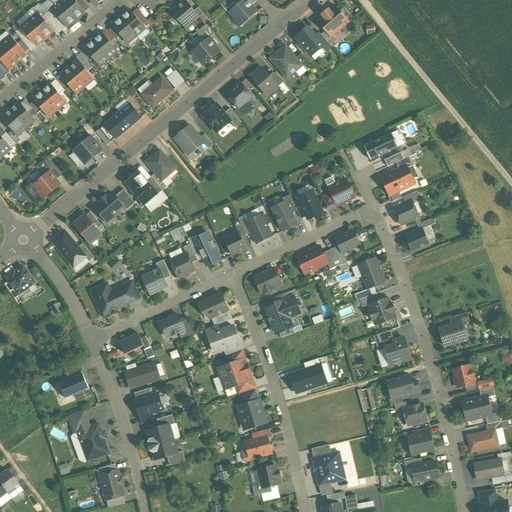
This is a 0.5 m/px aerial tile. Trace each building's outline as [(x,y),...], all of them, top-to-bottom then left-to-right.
[(76,2),(74,0),(62,0),(61,2),(76,20),(85,12),(76,2)] [(83,0),(82,0),(78,0),(76,2),(85,12),(90,9),(83,0)] [(232,0),(226,0),(222,3),(220,5),(224,9),(234,1),(232,0)] [(245,0),(238,6),(230,13),(241,26),(257,12),(246,0),(245,0)] [(199,17),(185,1),(172,12),(186,28),(199,17)] [(234,1),(224,9),(228,14),(230,13),(238,6),(234,1)] [(76,20),(61,2),(51,10),(67,28),(76,20)] [(335,6),(317,20),(326,31),(331,38),(349,23),(340,12),(335,6)] [(352,17),(345,8),(340,12),(348,21),(352,17)] [(145,28),(130,10),(121,18),(136,36),(145,28)] [(54,31),(39,13),(29,21),(45,39),(54,31)] [(136,36),(121,18),(112,25),(113,27),(121,36),(127,44),(136,36)] [(29,21),(20,28),(36,46),(45,39),(29,21)] [(207,24),(201,29),(209,39),(215,34),(207,24)] [(113,27),(109,31),(116,40),(121,36),(113,27)] [(315,37),(308,28),(296,38),(300,43),(307,52),(311,57),(323,47),(323,46),(315,37)] [(331,38),(326,31),(321,35),(332,47),(333,49),(337,45),(331,38)] [(103,33),(93,41),(109,59),(118,51),(103,33)] [(321,35),(320,33),(315,37),(323,46),(323,47),(327,51),(332,47),(321,35)] [(18,44),(11,36),(2,44),(17,62),(26,54),(25,53),(18,44)] [(209,39),(193,52),(203,65),(220,52),(209,39)] [(30,49),(22,40),(18,44),(25,53),(30,49)] [(93,41),(84,49),(100,67),(109,59),(93,41)] [(307,52),(300,43),(295,46),(303,56),(307,52)] [(17,62),(2,44),(0,45),(0,59),(8,69),(17,62)] [(296,58),(286,46),(270,59),(287,79),(289,77),(289,75),(294,72),(296,72),(302,66),(296,58)] [(92,68),(81,54),(76,58),(79,61),(88,72),(92,68)] [(312,66),(301,54),(296,58),(302,66),(306,71),(312,66)] [(94,79),(79,61),(70,69),(85,87),(94,79)] [(269,76),(263,68),(252,77),(267,96),(278,87),(269,76)] [(85,87),(70,69),(61,76),(76,94),(85,87)] [(185,81),(176,71),(174,73),(172,71),(165,76),(175,89),(185,81)] [(283,83),(274,73),(269,76),(278,87),(283,83)] [(153,86),(142,95),(153,108),(173,91),(162,78),(153,86)] [(253,89),(246,80),(242,83),(249,92),(253,89)] [(149,81),(138,90),(142,95),(153,86),(149,81)] [(241,83),(227,95),(238,109),(247,102),(250,102),(252,100),(253,97),(249,92),(242,83),(241,83)] [(66,102),(51,84),(42,92),(57,110),(66,102)] [(57,110),(42,92),(33,99),(34,101),(42,110),(48,117),(57,110)] [(42,110),(34,101),(30,105),(38,114),(42,110)] [(35,121),(20,103),(11,110),(26,129),(35,121)] [(224,114),(216,104),(203,116),(217,133),(230,122),(231,122),(224,114)] [(129,105),(105,126),(116,139),(140,119),(129,105)] [(242,123),(230,109),(224,114),(231,122),(230,122),(235,128),(242,123)] [(26,129),(11,110),(1,118),(12,131),(17,136),(26,129)] [(95,133),(88,124),(83,128),(91,137),(95,133)] [(105,126),(100,130),(111,143),(116,139),(105,126)] [(200,138),(190,126),(176,138),(186,150),(184,151),(189,156),(194,152),(192,150),(203,141),(200,138)] [(100,130),(95,133),(106,147),(111,143),(100,130)] [(17,136),(12,131),(8,135),(16,145),(20,141),(17,136)] [(214,145),(205,134),(200,138),(203,141),(209,149),(214,145)] [(392,134),(364,147),(370,160),(379,156),(379,157),(390,152),(390,151),(398,147),(392,134)] [(2,137),(0,135),(0,153),(2,156),(11,149),(2,137)] [(91,138),(75,151),(85,164),(102,151),(91,138)] [(160,151),(146,163),(155,173),(162,181),(168,176),(176,170),(160,151)] [(401,153),(385,160),(388,167),(396,163),(404,159),(401,153)] [(55,167),(48,157),(43,161),(51,170),(55,167)] [(404,159),(396,163),(399,170),(406,166),(407,168),(413,166),(409,157),(404,159)] [(399,170),(381,178),(390,196),(399,191),(409,187),(411,187),(414,186),(415,182),(414,179),(412,178),(407,168),(406,166),(399,170)] [(146,182),(137,172),(126,182),(146,205),(157,195),(146,182)] [(50,173),(34,186),(44,199),(60,185),(50,173)] [(162,181),(155,173),(151,177),(162,191),(167,187),(162,181)] [(173,182),(168,176),(162,181),(167,187),(173,182)] [(162,191),(151,177),(146,182),(157,195),(162,191)] [(346,180),(329,188),(333,197),(337,206),(355,197),(346,180)] [(402,199),(399,191),(390,196),(388,196),(391,204),(402,199)] [(123,192),(115,198),(124,209),(126,211),(134,205),(123,192)] [(313,192),(298,198),(307,216),(308,220),(323,213),(313,192)] [(417,192),(404,198),(407,204),(412,201),(413,203),(421,200),(417,192)] [(112,194),(94,208),(106,223),(124,209),(115,198),(112,194)] [(290,196),(284,198),(286,202),(292,214),(298,211),(294,203),(290,196)] [(333,197),(329,199),(327,196),(322,198),(328,210),(337,206),(333,197)] [(299,200),(294,203),(298,211),(301,219),(307,216),(299,200)] [(407,204),(394,209),(401,225),(419,217),(413,203),(412,201),(407,204)] [(286,202),(272,209),(283,231),(297,225),(292,214),(286,202)] [(102,226),(90,212),(86,216),(97,230),(102,226)] [(97,230),(86,216),(75,225),(90,243),(101,234),(97,230)] [(262,216),(247,223),(251,233),(257,244),(272,237),(262,216)] [(243,217),(238,219),(246,235),(251,233),(247,223),(244,217),(243,217)] [(434,218),(417,225),(419,231),(423,229),(436,224),(434,218)] [(246,235),(241,224),(235,227),(238,232),(241,238),(246,235)] [(176,241),(186,235),(181,226),(171,232),(176,241)] [(419,231),(406,237),(412,253),(430,246),(423,229),(419,231)] [(79,248),(65,231),(52,241),(74,267),(86,257),(79,248)] [(354,231),(336,240),(339,246),(342,253),(343,253),(360,245),(354,231)] [(221,261),(208,232),(194,239),(201,253),(207,267),(221,261)] [(238,232),(224,239),(232,256),(246,249),(241,238),(238,232)] [(196,256),(201,253),(194,239),(194,237),(188,240),(196,256)] [(95,258),(83,244),(79,248),(86,257),(90,262),(95,258)] [(198,261),(190,245),(184,247),(187,254),(192,264),(198,261)] [(342,253),(339,246),(334,249),(341,265),(347,262),(343,253),(342,253)] [(320,247),(298,258),(305,274),(327,264),(328,264),(323,254),(320,247)] [(334,249),(323,254),(328,264),(327,264),(330,270),(341,265),(334,249)] [(187,254),(171,262),(179,278),(195,270),(192,264),(187,254)] [(110,264),(115,270),(122,264),(117,258),(110,264)] [(375,258),(358,265),(368,290),(385,283),(375,258)] [(171,277),(164,260),(156,264),(157,267),(159,270),(164,280),(171,277)] [(286,264),(280,266),(285,277),(290,275),(286,264)] [(23,267),(15,273),(15,272),(7,278),(9,281),(19,295),(35,283),(23,267)] [(157,267),(147,272),(149,275),(159,270),(157,267)] [(275,269),(254,278),(262,295),(283,285),(275,269)] [(149,275),(143,278),(151,294),(167,286),(164,280),(159,270),(149,275)] [(19,295),(9,281),(5,285),(15,299),(20,296),(19,295)] [(132,282),(123,286),(130,303),(140,298),(132,282)] [(123,286),(110,293),(106,291),(103,286),(91,291),(102,316),(130,303),(123,286)] [(286,294),(272,299),(274,305),(288,299),(286,294)] [(377,294),(360,300),(363,307),(369,305),(379,301),(377,294)] [(221,295),(203,303),(207,311),(210,319),(211,318),(227,310),(228,310),(221,295)] [(274,305),(266,308),(276,334),(279,333),(293,327),(289,318),(300,314),(294,297),(288,299),(274,305)] [(379,301),(369,305),(371,312),(369,313),(372,320),(374,319),(376,326),(396,319),(394,312),(396,311),(393,304),(391,304),(388,298),(379,301)] [(57,312),(65,308),(62,301),(54,305),(57,312)] [(227,310),(211,318),(215,326),(218,325),(232,319),(227,310)] [(467,313),(450,319),(452,326),(461,323),(461,324),(469,321),(467,313)] [(179,316),(161,323),(162,325),(161,327),(162,329),(164,330),(164,331),(164,332),(165,331),(167,338),(185,330),(179,316)] [(452,326),(440,330),(445,347),(466,340),(461,324),(461,323),(452,326)] [(215,326),(207,330),(209,336),(220,332),(220,331),(218,325),(215,326)] [(234,326),(220,331),(220,332),(209,336),(215,354),(224,350),(224,349),(240,343),(234,326)] [(293,327),(279,333),(281,338),(295,333),(293,327)] [(391,331),(374,337),(378,351),(385,349),(385,348),(395,345),(393,342),(394,341),(391,331)] [(137,334),(120,342),(126,355),(144,346),(140,339),(137,334)] [(146,337),(140,339),(144,346),(145,350),(151,347),(146,337)] [(395,345),(385,348),(385,349),(391,366),(411,359),(404,338),(394,341),(393,342),(395,345)] [(240,343),(224,349),(224,350),(226,356),(231,354),(243,350),(244,350),(241,343),(240,343)] [(243,350),(231,354),(234,362),(245,358),(246,358),(243,350)] [(505,365),(511,363),(511,358),(511,353),(502,355),(505,365)] [(248,366),(245,358),(234,362),(216,368),(225,391),(236,387),(253,381),(250,373),(252,372),(249,366),(248,366)] [(304,364),(306,370),(321,366),(324,365),(322,358),(304,364)] [(85,373),(81,362),(65,368),(69,379),(85,373)] [(155,364),(126,373),(131,388),(160,379),(155,364)] [(467,365),(463,366),(462,368),(453,370),(457,388),(475,384),(470,366),(469,366),(467,365)] [(291,375),(297,393),(327,384),(321,366),(306,370),(291,375)] [(66,399),(89,389),(83,374),(59,384),(66,399)] [(410,376),(388,382),(393,400),(402,397),(420,392),(417,381),(412,383),(410,376)] [(491,380),(478,383),(480,390),(493,387),(491,380)] [(253,381),(236,387),(239,394),(256,389),(257,388),(254,381),(253,381)] [(493,387),(480,391),(482,399),(487,397),(488,398),(495,396),(493,387)] [(150,389),(135,393),(137,401),(152,396),(150,389)] [(256,389),(239,394),(242,406),(258,401),(258,402),(259,401),(256,389)] [(137,401),(135,402),(140,417),(153,413),(163,410),(158,394),(152,396),(137,401)] [(393,400),(389,400),(391,406),(394,405),(403,403),(402,397),(393,400)] [(482,399),(463,403),(467,421),(486,417),(492,415),(488,398),(487,397),(482,399)] [(242,406),(239,407),(241,414),(240,416),(241,420),(243,421),(246,429),(255,426),(255,427),(265,423),(262,413),(261,414),(258,402),(258,401),(242,406)] [(403,403),(394,405),(396,411),(404,409),(408,408),(406,402),(403,403)] [(408,408),(404,409),(406,417),(409,417),(411,425),(427,421),(423,404),(408,408)] [(75,433),(90,428),(84,413),(70,418),(75,433)] [(153,413),(140,417),(142,425),(155,421),(153,413)] [(499,413),(492,415),(486,417),(488,425),(501,422),(499,413)] [(172,415),(157,420),(159,428),(169,425),(169,426),(175,424),(172,415)] [(488,425),(486,425),(487,432),(495,430),(503,428),(501,422),(488,425)] [(110,454),(99,425),(78,432),(89,462),(110,454)] [(159,428),(147,431),(150,440),(148,443),(149,447),(173,440),(169,426),(169,425),(159,428)] [(429,428),(412,432),(414,438),(430,434),(429,428)] [(269,430),(253,435),(254,441),(267,438),(271,437),(269,430)] [(487,432),(468,436),(472,453),(499,448),(495,430),(487,432)] [(414,438),(409,439),(412,454),(434,449),(430,434),(414,438)] [(254,441),(246,443),(248,451),(243,452),(245,461),(257,458),(257,457),(271,453),(267,438),(254,441)] [(173,440),(149,447),(150,451),(153,453),(155,460),(167,456),(177,454),(177,453),(173,440)] [(329,445),(312,449),(314,458),(331,454),(329,445)] [(177,454),(167,456),(170,466),(186,462),(183,452),(177,453),(177,454)] [(314,458),(313,458),(319,487),(331,484),(346,480),(339,452),(331,454),(314,458)] [(421,459),(405,462),(406,468),(413,467),(423,465),(421,459)] [(501,460),(475,465),(478,480),(504,475),(501,460)] [(423,465),(413,467),(416,482),(439,478),(436,462),(423,465)] [(115,465),(99,469),(101,475),(116,471),(115,465)] [(276,466),(258,470),(262,485),(262,488),(271,486),(280,484),(279,479),(280,479),(279,471),(277,471),(276,466)] [(21,479),(12,467),(7,470),(16,482),(21,479)] [(7,470),(0,475),(0,484),(6,492),(17,484),(16,482),(7,470)] [(101,475),(99,475),(106,501),(114,499),(125,496),(118,470),(116,471),(101,475)] [(32,493),(21,479),(16,482),(17,484),(26,497),(32,493)] [(331,484),(319,487),(322,496),(333,493),(331,484)] [(262,485),(253,487),(255,496),(272,492),(271,486),(262,488),(262,485)] [(496,490),(478,493),(481,507),(481,506),(481,505),(498,503),(496,490)] [(344,493),(327,496),(328,502),(345,498),(345,497),(344,493)] [(358,511),(356,495),(345,497),(345,498),(347,511),(358,511)] [(114,499),(107,501),(109,508),(116,506),(114,499)] [(498,503),(481,505),(481,506),(482,511),(508,511),(507,501),(498,503)]
